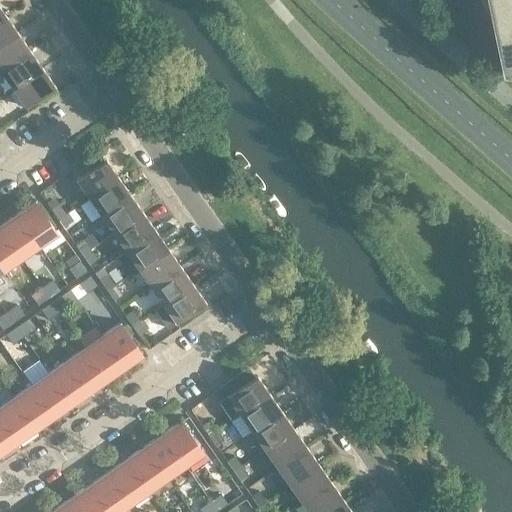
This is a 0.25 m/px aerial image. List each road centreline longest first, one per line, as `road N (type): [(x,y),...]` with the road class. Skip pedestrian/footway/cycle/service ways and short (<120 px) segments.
road 1 (residential): [(0,490),(259,307)]
road 2 (residential): [(259,307),(106,104)]
road 3 (residential): [(405,511),(259,307)]
road 4 (residential): [(0,175),(106,104)]
road 5 (residential): [(106,104),(37,0)]
